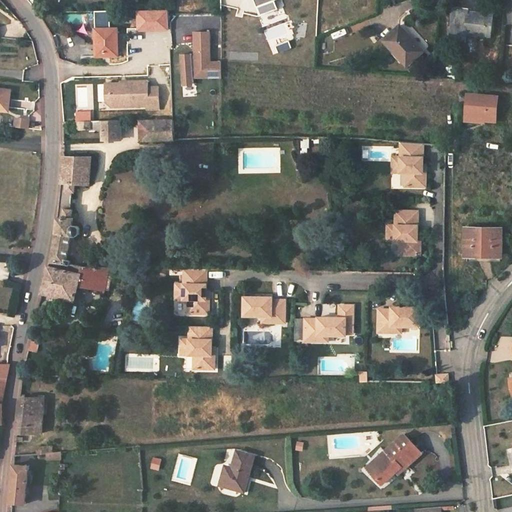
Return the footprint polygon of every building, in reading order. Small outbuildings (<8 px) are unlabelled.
[(254,0),(261,17),(278,10),(275,1),(278,0),(254,0)] [(169,11),(140,12),(140,31),(169,30),(169,11)] [(468,14),(466,34),(491,37),(493,17),(468,14)] [(401,26),(384,40),(407,67),(424,52),(401,26)] [(119,29),(99,29),(99,39),(95,39),(96,57),(120,57),(119,29)] [(222,63),(211,63),(210,33),(196,33),(197,57),(197,72),(197,78),(222,77),(222,63)] [(192,54),(181,55),(183,84),(194,83),(193,72),(192,58),(192,54)] [(124,83),(124,84),(105,85),(106,94),(109,94),(111,95),(111,102),(121,102),(121,107),(147,106),(147,110),(158,109),(158,88),(147,88),(147,82),(124,83)] [(0,89),(0,110),(9,112),(11,90),(0,89)] [(109,94),(106,94),(106,102),(111,107),(121,107),(121,102),(111,102),(111,95),(109,94)] [(496,98),(470,95),(467,122),(485,124),(486,120),(495,121),(496,98)] [(15,119),(14,127),(28,129),(29,120),(15,119)] [(174,120),(141,121),(141,139),(175,139),(174,120)] [(91,129),(91,121),(78,122),(78,130),(91,129)] [(121,140),(121,121),(103,121),(103,140),(121,140)] [(423,145),(400,144),(399,157),(391,157),(391,166),(400,166),(399,173),(404,174),(404,187),(424,188),(425,173),(422,173),(422,165),(423,145)] [(55,236),(50,267),(61,269),(62,264),(70,265),(71,262),(67,261),(72,236),(77,237),(80,234),(81,229),(79,226),(73,225),(73,219),(72,218),(73,210),(71,210),(73,192),(75,193),(77,184),(90,185),(93,157),(64,157),(61,186),(58,218),(55,236)] [(417,212),(394,211),(394,225),(386,225),(386,234),(394,234),(394,241),(399,241),(399,255),(420,255),(420,242),(417,242),(417,233),(417,212)] [(501,257),(501,230),(468,229),(467,256),(475,256),(475,254),(493,255),(493,257),(501,257)] [(82,275),(76,273),(61,269),(50,267),(49,266),(42,293),(75,301),(79,286),(105,291),(106,290),(110,291),(112,279),(116,280),(118,268),(84,267),(82,275)] [(206,270),(182,269),(182,284),(174,284),(174,292),(182,293),(182,300),(187,300),(187,314),(209,314),(209,300),(206,300),(206,292),(206,270)] [(272,298),(244,297),(244,317),(262,318),(271,318),(271,324),(284,324),(284,300),(272,300),(272,298)] [(346,319),(346,334),(352,334),(353,306),(339,306),(339,318),(346,319)] [(419,328),(420,308),(392,308),(392,310),(379,310),(379,333),(392,333),(392,328),(401,328),(419,328)] [(346,334),(346,319),(339,318),(318,318),(318,320),(305,320),(304,342),(318,342),(319,336),(328,336),(346,337),(346,334)] [(212,327),(189,326),(188,341),(180,341),(180,349),(188,349),(188,357),(193,357),(193,371),(214,372),(214,356),(211,356),(211,348),(212,327)] [(32,340),(31,349),(39,351),(40,341),(32,340)] [(0,377),(8,377),(10,365),(0,364),(0,377)] [(448,374),(437,375),(437,383),(449,383),(448,374)] [(21,398),(17,433),(24,433),(43,433),(45,398),(21,398)] [(422,453),(405,434),(367,467),(382,484),(397,472),(399,474),(422,453)] [(296,450),(304,451),(305,441),(298,440),(296,450)] [(233,467),(226,465),(220,484),(245,491),(255,456),(237,451),(233,467)] [(47,460),(61,460),(61,452),(54,453),(48,453),(47,460)] [(154,456),(152,468),(161,469),(163,458),(154,456)] [(13,465),(9,502),(25,504),(29,467),(13,465)]
